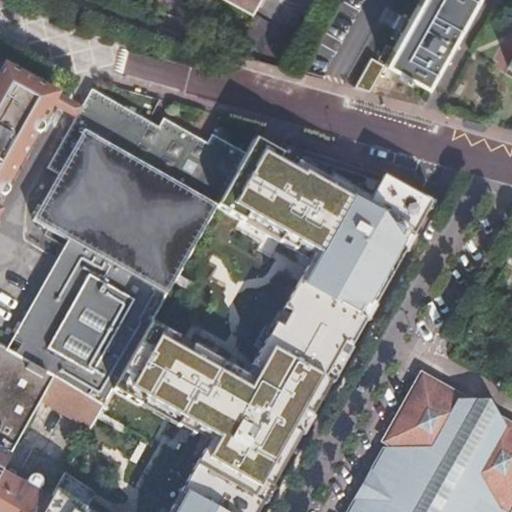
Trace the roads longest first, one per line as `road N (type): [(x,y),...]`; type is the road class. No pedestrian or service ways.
road 1 (residential): [(494,159),(300,511)]
road 2 (residential): [(116,59),(314,113)]
road 3 (residential): [(314,113),(494,159)]
road 4 (residential): [(376,0),(314,113)]
road 5 (residential): [(116,59),(2,0)]
road 6 (residential): [(0,33),(19,44),(116,59)]
